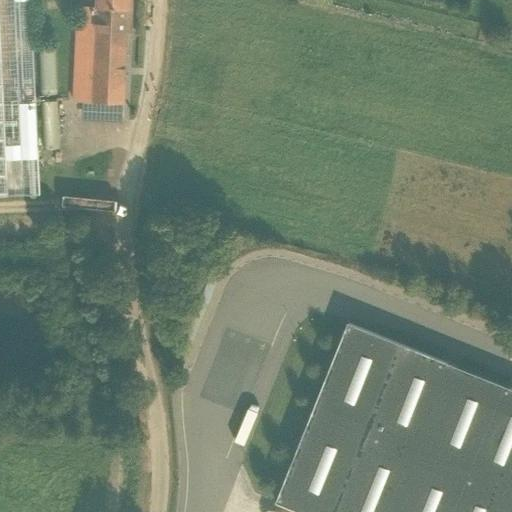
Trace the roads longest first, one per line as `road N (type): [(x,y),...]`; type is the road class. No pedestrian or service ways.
road 1 (unclassified): [(155,511),(156,417),(126,272),(125,200),(146,107),(157,0)]
road 2 (track): [(125,200),(0,207)]
